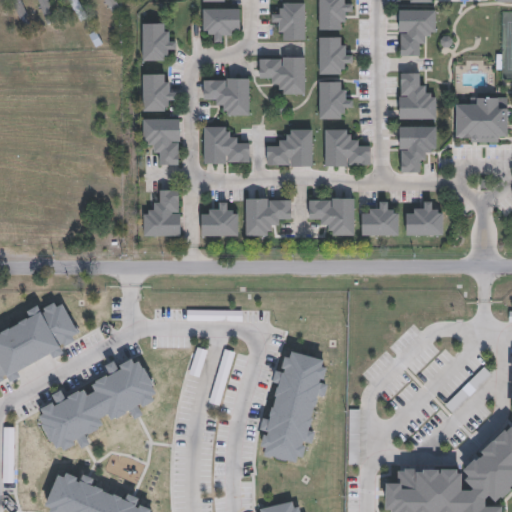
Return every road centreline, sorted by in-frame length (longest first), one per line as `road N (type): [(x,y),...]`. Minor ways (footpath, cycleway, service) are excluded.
road 1 (residential): [(0,271),(511,268)]
road 2 (residential): [(134,335),(160,328),(251,336),(257,355),(234,449),(235,511)]
road 3 (residential): [(252,0),(251,43),(207,57),(193,76),(196,241)]
road 4 (track): [(146,0),(135,28),(130,268)]
road 5 (residential): [(483,323),(421,339),(369,392),(364,511)]
road 6 (residential): [(436,182),(195,182)]
road 7 (residential): [(0,415),(134,335),(131,284)]
road 8 (residential): [(384,0),(391,183)]
